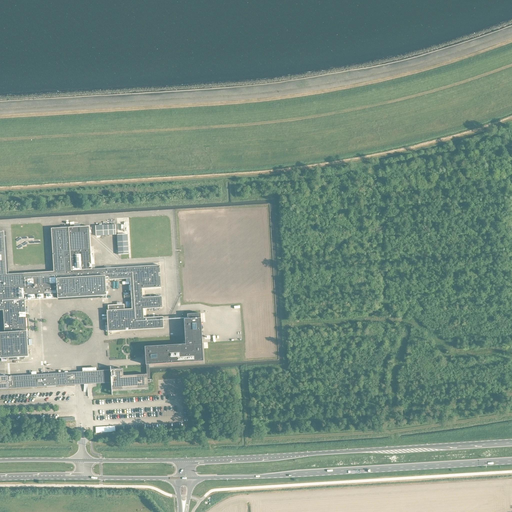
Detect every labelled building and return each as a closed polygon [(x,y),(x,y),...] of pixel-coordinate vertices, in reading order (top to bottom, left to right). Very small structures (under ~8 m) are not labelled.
[(96,228),(97,238),(116,237),(116,227),(96,228)] [(160,267),(92,272),(90,228),(52,230),(54,274),(7,277),(5,233),(0,233),(0,312),(4,312),(5,335),(0,334),(0,347),(1,360),(29,359),(26,303),(107,298),(106,282),(131,281),(133,311),(125,312),(125,306),(108,307),(109,313),(107,313),(108,330),(106,330),(106,334),(164,330),(163,319),(144,320),(144,311),(163,310),(162,299),(143,300),(143,291),(162,290),(161,278),(160,278),(159,275),(161,275),(160,267)] [(128,236),(118,237),(119,257),(129,256),(128,236)] [(112,392),(113,392),(120,392),(149,390),(148,385),(151,385),(151,384),(151,382),(152,382),(150,382),(150,370),(149,367),(204,363),(201,315),(188,316),(188,321),(185,321),(186,346),(145,349),(146,367),(147,367),(147,377),(120,378),(120,376),(119,373),(115,373),(112,373),(111,372),(110,372),(109,372),(97,373),(97,370),(83,371),(84,379),(85,381),(88,381),(88,385),(104,384),(112,384),(112,392)] [(72,375),(67,375),(8,379),(8,378),(6,378),(0,378),(0,391),(9,391),(47,389),(57,388),(66,388),(68,387),(75,387),(74,374),(72,375)]
